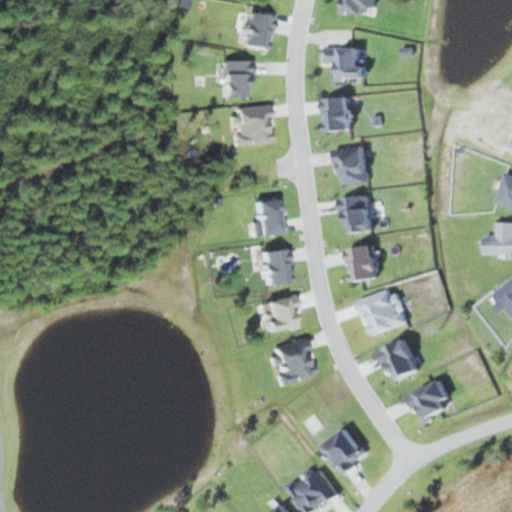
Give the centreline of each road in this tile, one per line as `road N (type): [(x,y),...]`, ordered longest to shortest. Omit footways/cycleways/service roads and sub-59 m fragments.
road 1 (residential): [(405,468),(341,358),(317,281),(294,103),(303,0)]
road 2 (residential): [(511,422),(434,449),(383,482),(357,511)]
